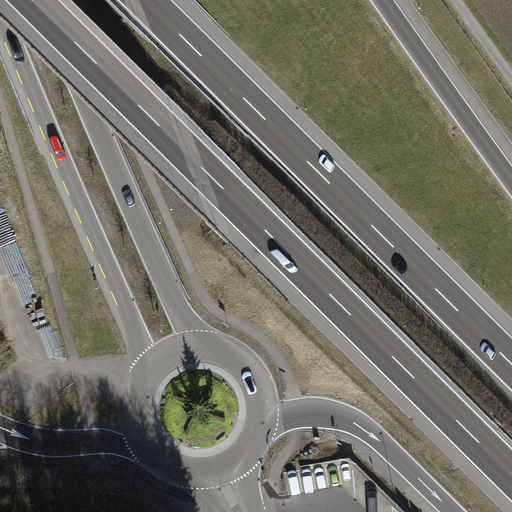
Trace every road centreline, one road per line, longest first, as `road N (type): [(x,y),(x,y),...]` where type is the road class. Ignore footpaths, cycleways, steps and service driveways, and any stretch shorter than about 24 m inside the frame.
road 1 (motorway): [(32,0),(511,476)]
road 2 (motorway): [(511,362),(144,0)]
road 3 (track): [(80,0),(204,301),(280,359),(297,416)]
road 4 (secondary): [(0,4),(128,311),(144,375)]
road 5 (secondary): [(206,345),(176,305),(44,0)]
road 6 (motorway): [(263,422),(343,418),(372,435),(450,511)]
road 7 (motorway): [(511,176),(387,0)]
road 8 (motorway): [(0,429),(40,442),(109,441),(149,451)]
